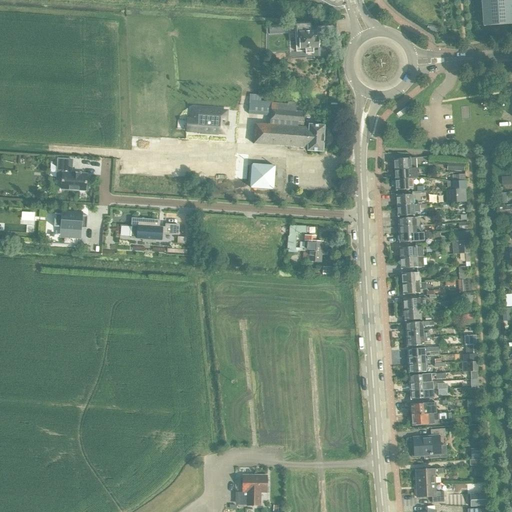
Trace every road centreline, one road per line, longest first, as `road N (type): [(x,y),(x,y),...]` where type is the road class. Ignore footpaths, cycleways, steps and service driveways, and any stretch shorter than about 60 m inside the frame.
road 1 (secondary): [(383,511),(359,155)]
road 2 (track): [(310,336),(324,511)]
road 3 (track): [(254,461),(242,320)]
